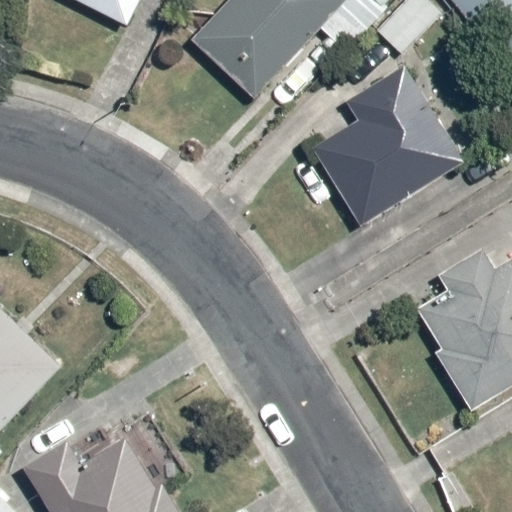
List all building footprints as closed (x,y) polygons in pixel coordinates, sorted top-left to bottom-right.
[(78,0),(127,24),(139,0),(78,0)] [(227,0),(192,39),(254,95),(340,0),(227,0)] [(360,0),(325,36),(340,51),(389,0),(360,0)] [(445,15),(430,0),(412,0),(378,32),(401,57),(445,15)] [(511,0),(453,0),(463,12),(458,17),(511,83),(511,0)] [(357,117),(310,146),(360,224),(463,160),(403,66),(347,101),(357,117)] [(446,288),(417,306),(441,347),(434,351),(471,410),(511,384),(511,257),(494,269),(482,248),(438,275),(446,288)] [(0,429),(61,364),(0,306),(0,429)] [(66,441),(24,467),(51,511),(181,511),(163,481),(154,486),(125,439),(81,465),(66,441)] [(0,511),(22,511),(0,488),(0,511)]
